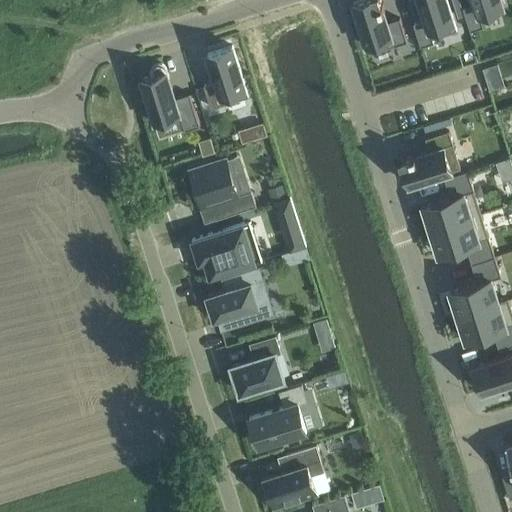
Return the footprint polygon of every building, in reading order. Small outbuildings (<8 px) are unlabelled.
[(388,22),(380,0),(358,0),(354,2),(367,43),(392,35),(395,44),(406,40),(399,18),(388,22)] [(419,0),(426,18),(414,22),(421,45),(433,41),(432,37),(457,29),(447,0),(419,0)] [(474,0),(475,3),(463,7),(471,29),(483,25),(482,22),(479,12),(503,4),(501,0),(474,0)] [(216,80),(204,84),(211,107),(248,95),(232,44),(207,52),(216,80)] [(151,74),(141,77),(156,123),(181,115),(185,129),(199,124),(192,103),(189,93),(175,97),(166,68),(166,67),(165,67),(165,66),(164,65),(163,64),(162,63),(161,63),(160,63),(159,63),(158,63),(157,63),(156,63),(155,63),(154,64),(153,65),(152,66),(152,67),(151,67),(151,68),(151,69),(151,70),(151,71),(151,72),(151,73),(152,74),(151,74)] [(484,78),(459,85),(465,109),(490,103),(484,78)] [(264,121),(256,123),(260,136),(268,134),(264,121)] [(411,155),(402,158),(409,179),(410,183),(414,181),(460,167),(449,130),(426,137),(429,149),(416,153),(415,152),(410,154),(411,155)] [(235,195),(224,160),(190,171),(201,206),(214,202),(218,217),(253,206),(249,191),(235,195)] [(439,200),(423,205),(430,226),(431,228),(481,212),(467,170),(463,171),(445,177),(449,190),(437,194),(439,200)] [(283,186),(269,190),(272,198),(285,193),(283,186)] [(290,194),(274,199),(290,249),(306,244),(290,194)] [(431,230),(430,230),(437,251),(438,251),(438,252),(441,251),(454,247),(456,253),(468,249),(472,263),(495,255),(481,212),(431,228),(431,230)] [(195,236),(192,237),(192,239),(199,259),(199,260),(205,258),(205,259),(210,275),(262,258),(261,255),(260,256),(260,258),(256,259),(244,221),(207,232),(202,234),(200,235),(195,236)] [(306,245),(283,252),(286,263),(310,256),(306,245)] [(466,285),(450,290),(458,314),(499,301),(499,300),(492,278),(501,275),(495,255),(472,263),(476,276),(464,280),(465,282),(466,285)] [(214,317),(271,299),(260,265),(230,274),(234,285),(207,294),(214,317)] [(499,301),(458,314),(465,338),(469,337),(481,333),(483,339),(495,335),(499,348),(511,344),(511,310),(508,297),(499,300),(499,301)] [(328,315),(314,320),(323,349),(337,345),(328,315)] [(240,389),(240,391),(284,377),(276,352),(280,351),(275,335),(250,343),(255,357),(232,364),(235,374),(233,375),(237,390),(240,389)] [(511,352),(473,365),(474,368),(473,368),(477,382),(478,381),(479,384),(481,383),(483,390),(511,381),(511,385),(511,352)] [(258,443),(307,428),(299,402),(307,399),(302,382),(279,390),(284,405),(249,415),(258,443)] [(511,441),(506,443),(511,463),(511,471),(503,474),(510,497),(511,496),(511,441)] [(317,492),(311,474),(325,470),(316,443),(286,452),(291,468),(264,476),(265,480),(262,481),(266,494),(269,492),(273,506),(317,492)] [(360,490),(352,492),(357,505),(364,503),(360,490)] [(338,511),(350,509),(345,493),(313,503),(315,511),(338,511)]
